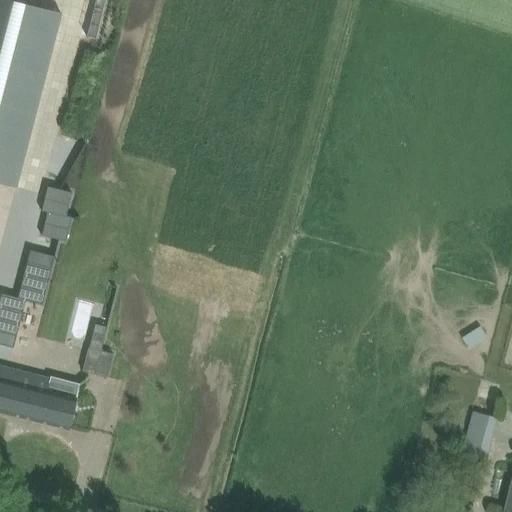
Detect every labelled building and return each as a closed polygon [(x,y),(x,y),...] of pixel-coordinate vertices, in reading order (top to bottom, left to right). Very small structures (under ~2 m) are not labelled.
[(0,0),(0,182),(16,186),(61,12),(11,0),(0,0)] [(42,234),(66,240),(72,217),(66,215),(72,192),(47,186),(42,209),(48,211),(42,234)] [(89,347),(101,350),(107,326),(95,323),(89,347)] [(0,410),(69,429),(77,397),(47,390),(50,378),(0,365),(0,410)] [(489,448),(498,415),(472,408),(463,441),(489,448)]
